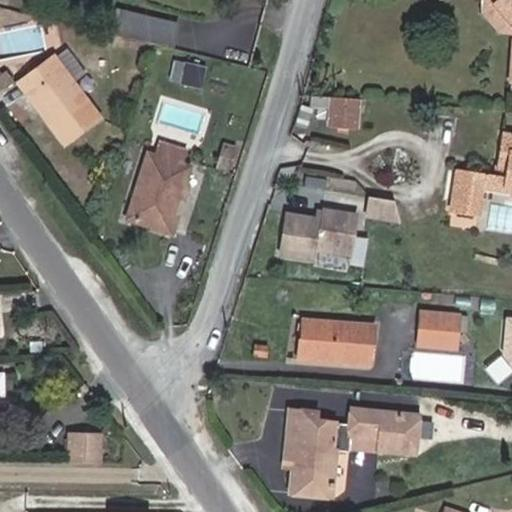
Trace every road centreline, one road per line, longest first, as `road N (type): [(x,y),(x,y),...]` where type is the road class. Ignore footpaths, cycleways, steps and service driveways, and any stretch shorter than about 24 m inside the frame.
road 1 (residential): [(157,401),(215,311),(310,0)]
road 2 (residential): [(0,178),(157,401)]
road 3 (residential): [(157,401),(231,511)]
